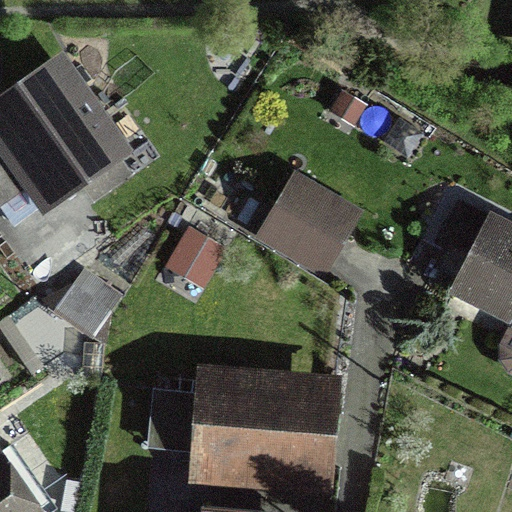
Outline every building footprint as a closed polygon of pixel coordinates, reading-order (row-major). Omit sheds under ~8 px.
[(0,139),(42,201),(117,150),(53,55),(0,90),(0,139)] [(297,180),(256,240),(320,284),(361,223),(297,180)] [(511,234),(487,221),(457,278),(511,306),(511,316),(509,322),(511,323),(499,348),(499,361),(507,372),(511,375),(511,234)] [(112,306),(75,280),(66,290),(104,318),(112,306)] [(329,407),(199,396),(193,456),(324,467),(329,407)] [(7,448),(0,453),(0,511),(48,511),(51,510),(7,448)]
